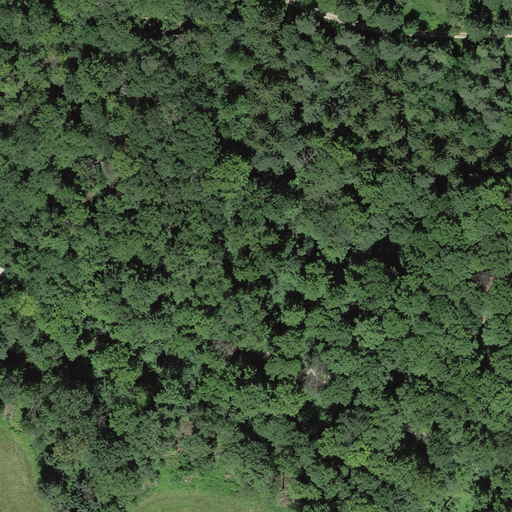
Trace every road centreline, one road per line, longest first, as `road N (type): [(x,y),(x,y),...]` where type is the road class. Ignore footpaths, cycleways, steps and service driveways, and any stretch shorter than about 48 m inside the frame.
road 1 (track): [(0,269),(130,324),(281,357),(511,487)]
road 2 (track): [(511,32),(402,29),(292,0)]
